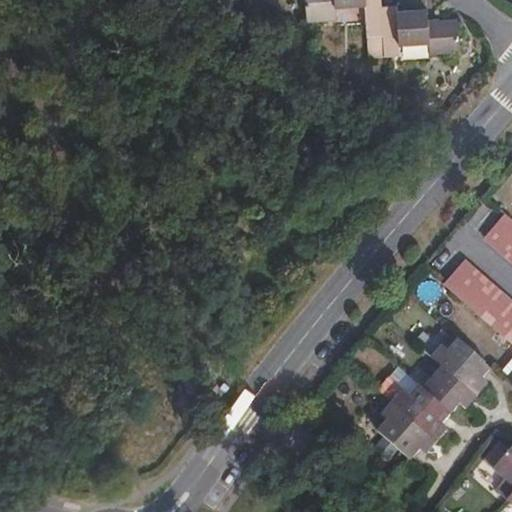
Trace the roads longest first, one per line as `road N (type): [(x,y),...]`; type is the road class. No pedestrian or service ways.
road 1 (tertiary): [(172,511),(511,94)]
road 2 (track): [(105,316),(46,174),(52,76),(83,0)]
road 3 (track): [(329,511),(243,423),(140,370),(105,316)]
